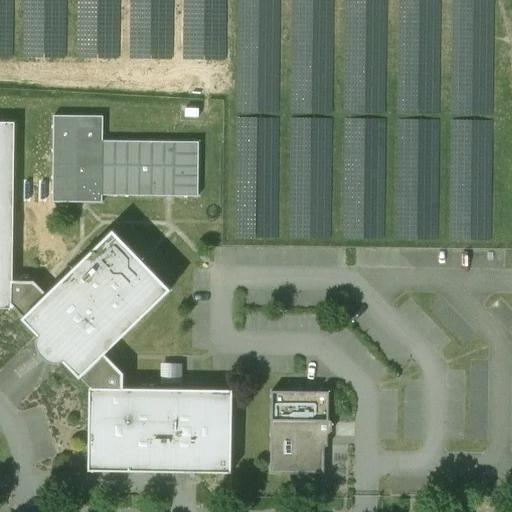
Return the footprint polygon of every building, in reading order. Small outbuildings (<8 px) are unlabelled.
[(58,0),(0,0),(0,59),(57,61),(58,0)] [(103,116),(53,116),(52,202),(102,203),(102,196),(101,195),(102,141),(103,116)] [(14,122),(0,122),(0,308),(11,309),(12,308),(12,281),(14,122)] [(102,141),(101,195),(102,196),(198,197),(198,142),(102,141)] [(80,377),(91,388),(123,388),(123,374),(104,354),(170,290),(112,230),(46,294),(33,281),(12,281),(12,308),(22,318),(21,319),(28,326),(38,336),(35,340),(35,345),(36,349),(39,353),(41,357),(46,360),(49,362),(54,363),(58,364),(62,361),(79,378),(80,377)] [(237,473),(238,390),(123,388),(91,388),(90,471),(237,473)] [(328,392),(271,391),(270,474),(323,475),(324,446),(327,446),(327,435),(331,431),(331,423),(328,420),(328,392)]
